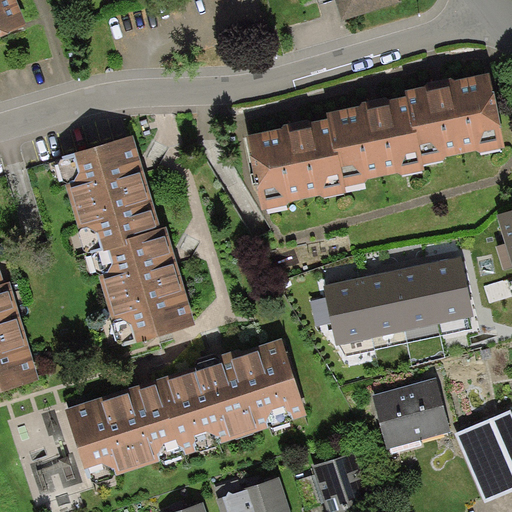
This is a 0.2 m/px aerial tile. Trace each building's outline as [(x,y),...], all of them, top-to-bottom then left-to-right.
[(15,0),(0,0),(0,38),(27,29),(15,0)] [(400,0),(334,0),(342,23),(402,5),(400,0)] [(428,88),(405,93),(406,99),(414,135),(417,134),(424,167),(446,163),(445,159),(477,153),(478,155),(505,150),(490,76),(451,84),(450,79),(427,84),(428,88)] [(360,108),(326,115),(328,121),(335,157),(339,156),(346,189),(368,184),(368,182),(401,175),(401,178),(425,173),(424,167),(417,134),(414,135),(406,99),(387,103),(386,98),(360,104),(360,108)] [(282,131),(246,138),(257,195),(258,194),(262,213),(290,207),(290,205),(323,198),(324,200),(347,195),(346,189),(339,156),(335,157),(328,121),(309,125),(308,121),(281,127),(282,131)] [(91,254),(162,231),(133,137),(62,159),(58,164),(85,252),(89,255),(91,254)] [(511,211),(496,216),(511,265),(511,211)] [(167,229),(162,231),(91,254),(96,274),(99,277),(118,344),(121,346),(136,343),(137,346),(197,328),(167,229)] [(427,266),(439,325),(473,318),(461,259),(427,266)] [(393,273),(406,332),(439,325),(427,266),(393,273)] [(360,280),(373,339),(406,332),(393,273),(360,280)] [(373,339),(360,280),(324,288),(337,347),(373,339)] [(11,284),(6,286),(0,287),(0,394),(40,381),(11,284)] [(282,341),(169,377),(193,454),(306,418),(282,341)] [(91,487),(193,454),(169,377),(66,410),(91,487)] [(450,432),(435,379),(373,397),(388,450),(450,432)] [(511,414),(511,411),(456,434),(485,503),(511,491),(511,414)] [(356,453),(312,468),(327,511),(360,511),(374,508),(356,453)] [(290,511),(279,478),(262,484),(259,477),(241,483),(240,480),(215,488),(219,500),(218,501),(221,511),(290,511)]
